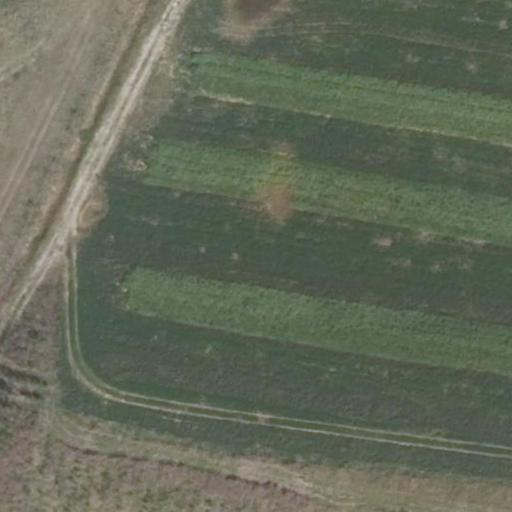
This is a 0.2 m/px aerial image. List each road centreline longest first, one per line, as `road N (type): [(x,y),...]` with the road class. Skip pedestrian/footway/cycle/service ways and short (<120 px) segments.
road 1 (track): [(511,453),(267,427),(104,393),(78,375),(67,220)]
road 2 (track): [(186,0),(0,350)]
